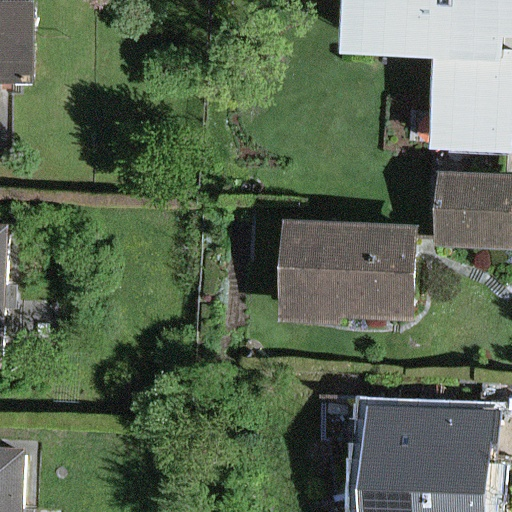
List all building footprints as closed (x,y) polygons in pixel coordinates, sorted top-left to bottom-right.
[(511,0),(372,0),(370,53),(457,57),(452,150),(511,153),(511,0)] [(29,12),(0,12),(0,83),(30,83),(29,12)] [(511,185),(456,184),(454,247),(511,248),(511,185)] [(9,234),(0,233),(0,360),(5,360),(9,234)] [(419,241),(300,238),(299,323),(417,325),(419,241)] [(487,511),(490,426),(388,423),(385,511),(487,511)] [(20,511),(23,463),(0,461),(0,511),(20,511)]
